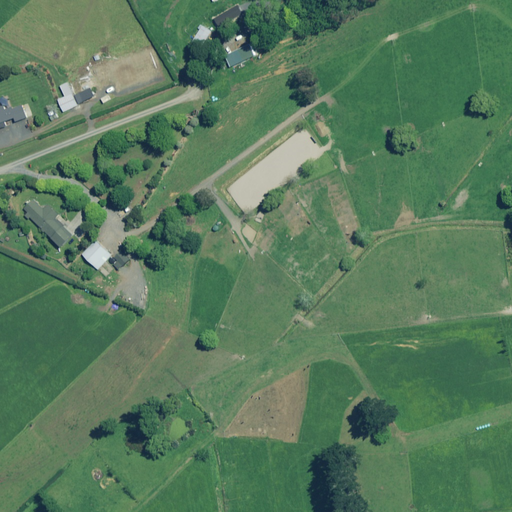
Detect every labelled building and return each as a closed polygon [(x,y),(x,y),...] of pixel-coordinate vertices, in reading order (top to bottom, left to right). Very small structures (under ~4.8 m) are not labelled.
[(213,32),(204,25),(193,42),(203,48),(213,32)] [(152,81),(142,52),(129,56),(140,89),(153,84),(152,81)] [(140,89),(129,56),(119,60),(130,92),(140,89)] [(130,92),(119,60),(107,63),(111,74),(118,96),(130,92)] [(111,74),(107,63),(91,69),(97,87),(111,83),(108,75),(111,74)] [(79,106),(70,83),(62,86),(66,97),(60,100),(64,112),(79,106)] [(112,100),(110,95),(102,99),(105,104),(101,105),(103,110),(111,106),(109,102),(112,100)] [(24,105),(8,110),(7,106),(1,108),(0,103),(0,129),(9,126),(7,121),(17,118),(18,121),(29,118),(24,105)] [(46,210),(35,200),(26,209),(29,213),(27,215),(63,248),(74,235),(66,228),(67,227),(57,218),(61,215),(50,205),(46,210)] [(112,256),(97,241),(84,255),(99,270),(112,256)] [(132,260),(123,251),(116,258),(119,261),(115,265),(121,271),(132,260)]
